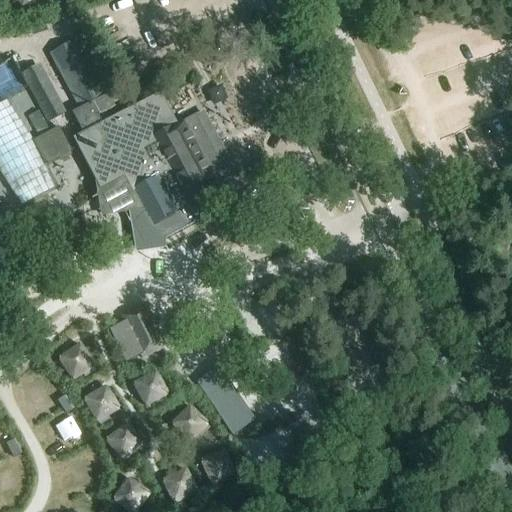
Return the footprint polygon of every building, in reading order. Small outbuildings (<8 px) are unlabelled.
[(79,38),(49,55),(85,123),(116,107),(79,38)] [(66,114),(41,67),(22,77),(48,124),(66,114)] [(178,127),(161,94),(73,141),(100,191),(125,178),(152,229),(190,209),(190,210),(201,204),(208,219),(228,209),(223,200),(243,189),(235,172),(226,177),(213,153),(195,118),(178,127)] [(39,140),(32,144),(36,152),(45,169),(58,162),(60,164),(72,157),(71,155),(72,154),(59,129),(50,134),(39,140)] [(353,292),(343,296),(346,304),(356,301),(353,292)] [(125,364),(136,359),(138,362),(167,348),(147,306),(122,317),(125,324),(109,331),(125,364)] [(285,360),(280,343),(237,357),(242,373),(285,360)] [(80,348),(74,352),(57,364),(72,385),(95,368),(80,348)] [(156,373),(153,375),(131,387),(144,411),(170,397),(156,373)] [(106,387),(104,389),(81,402),(96,427),(121,412),(106,387)] [(66,397),(57,403),(66,416),(74,411),(66,397)] [(188,406),(186,408),(170,426),(191,446),(210,425),(188,406)] [(126,426),(118,432),(106,442),(123,464),(143,447),(126,426)] [(14,441),(6,446),(13,460),(22,455),(14,441)] [(223,452),(221,453),(200,462),(211,489),(234,479),(223,452)] [(187,471),(174,476),(162,482),(173,508),(198,496),(187,471)] [(126,480),(126,481),(111,502),(125,511),(139,511),(150,497),(126,480)]
